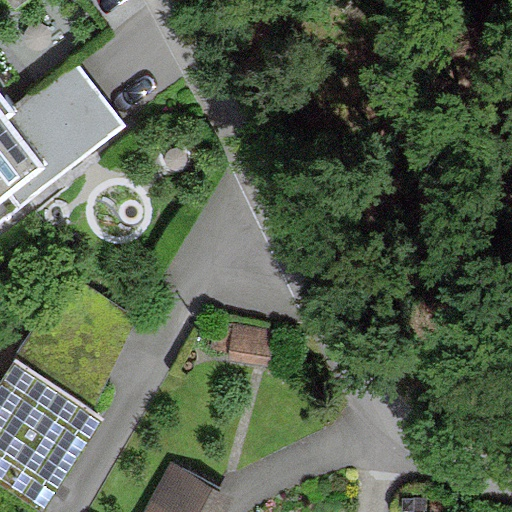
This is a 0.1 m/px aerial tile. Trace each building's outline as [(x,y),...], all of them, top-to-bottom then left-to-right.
[(15,98),(8,105),(45,156),(8,183),(23,200),(126,119),(74,55),(15,98)] [(0,216),(23,200),(8,183),(45,156),(8,105),(15,98),(0,78),(0,216)] [(71,267),(16,349),(57,377),(94,402),(136,311),(71,267)] [(57,377),(16,349),(0,371),(0,470),(46,502),(108,412),(94,402),(57,377)] [(221,511),(235,488),(173,458),(141,511),(221,511)]
